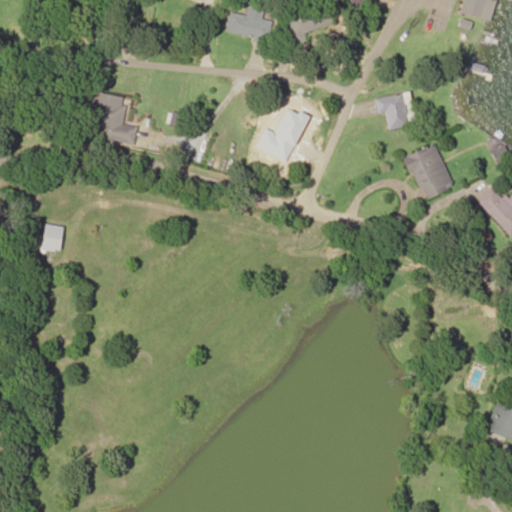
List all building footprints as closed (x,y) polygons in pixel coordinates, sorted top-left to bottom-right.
[(298,0),(282,11),(300,38),(328,20),(314,0),(298,0)] [(368,0),(351,0),(357,10),(370,3),(368,0)] [(464,0),(461,13),(492,21),(497,0),(464,0)] [(230,13),(227,33),(267,39),(272,8),(249,4),(247,16),(230,13)] [(124,97),(95,92),(90,121),(104,124),(101,140),(133,145),(136,126),(120,124),(124,97)] [(385,113),(388,130),(410,126),(404,93),(375,98),(378,114),(385,113)] [(422,201),(452,190),(436,145),(405,156),(422,201)] [(511,236),(511,234),(511,198),(507,193),(502,198),(491,187),(476,202),(511,236)] [(63,226),(45,224),(42,250),(60,252),(63,226)] [(511,407),(499,402),(483,445),(498,451),(504,436),(511,439),(511,451),(506,467),(511,469),(511,407)]
